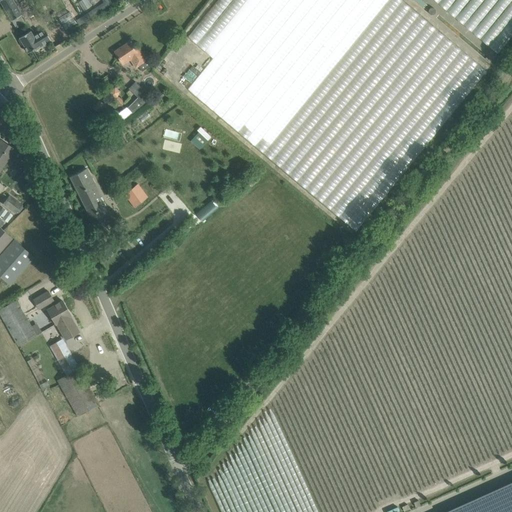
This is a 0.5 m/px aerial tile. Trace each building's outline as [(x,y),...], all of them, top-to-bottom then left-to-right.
[(13,0),(0,0),(12,21),(21,15),(22,15),(13,0)] [(432,139),(488,67),(402,0),(218,0),(188,37),(213,57),(184,93),(356,228),(397,176),(391,171),(400,159),(395,155),(399,149),(402,152),(408,144),(407,143),(414,135),(418,139),(424,133),(432,139)] [(511,0),(431,0),(498,52),(511,34),(511,0)] [(32,50),(33,51),(51,40),(45,29),(34,36),(31,31),(19,37),(20,39),(19,39),(22,45),(23,44),(28,52),(32,50)] [(151,66),(146,58),(141,50),(137,53),(129,41),(115,51),(123,63),(129,59),(134,67),(138,65),(142,72),(151,66)] [(127,106),(117,114),(123,121),(131,114),(133,112),(151,97),(146,92),(135,81),(129,88),(138,97),(128,107),(127,106)] [(116,86),(110,90),(114,96),(120,93),(116,86)] [(119,97),(115,101),(121,106),(125,102),(119,97)] [(104,105),(99,101),(94,108),(99,112),(104,105)] [(206,140),(209,137),(201,126),(197,129),(206,140)] [(2,140),(0,142),(0,170),(15,149),(2,140)] [(142,162),(124,177),(127,182),(131,178),(133,180),(147,169),(142,162)] [(98,230),(107,225),(112,223),(108,214),(114,211),(99,181),(94,183),(86,169),(71,177),(98,230)] [(137,184),(125,195),(134,206),(146,196),(137,184)] [(3,203),(16,213),(22,205),(9,195),(3,203)] [(159,199),(144,211),(152,221),(167,209),(159,199)] [(211,200),(196,213),(202,221),(218,208),(211,200)] [(4,223),(0,218),(0,225),(5,230),(9,225),(5,221),(4,223)] [(0,255),(15,239),(0,226),(0,255)] [(0,276),(10,285),(28,264),(34,257),(15,239),(0,255),(0,276)] [(48,291),(33,299),(39,309),(54,300),(48,291)] [(37,323),(31,327),(16,300),(0,309),(0,313),(19,346),(37,336),(36,335),(42,332),(37,323)] [(47,309),(51,316),(56,325),(57,324),(65,339),(80,331),(71,316),(62,300),(47,309)] [(99,404),(88,384),(62,338),(49,346),(67,375),(58,380),(78,416),(99,404)] [(511,511),(511,483),(447,511),(511,511)]
